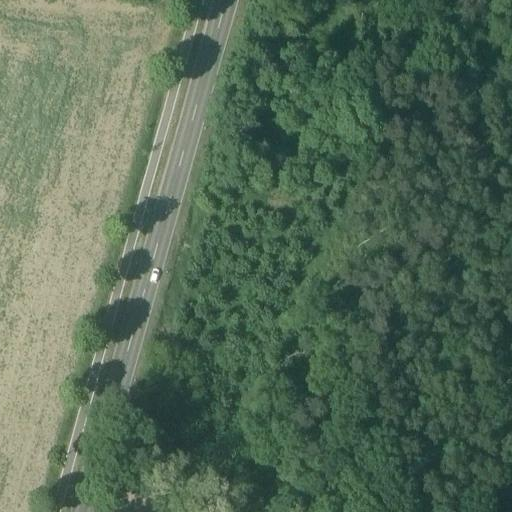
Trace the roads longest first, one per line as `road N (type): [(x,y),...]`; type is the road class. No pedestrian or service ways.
road 1 (secondary): [(85,511),(226,0)]
road 2 (track): [(221,16),(81,0)]
